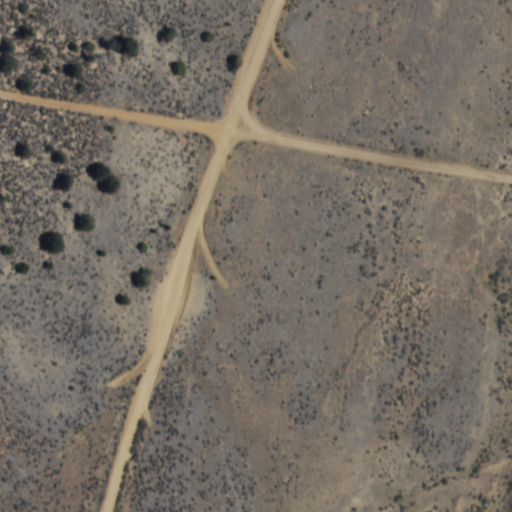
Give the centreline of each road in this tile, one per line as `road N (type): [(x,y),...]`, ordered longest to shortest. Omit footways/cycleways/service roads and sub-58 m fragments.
road 1 (residential): [(0,496),(241,162),(511,194)]
road 2 (residential): [(130,511),(218,214),(309,0)]
road 3 (residential): [(352,0),(511,189)]
